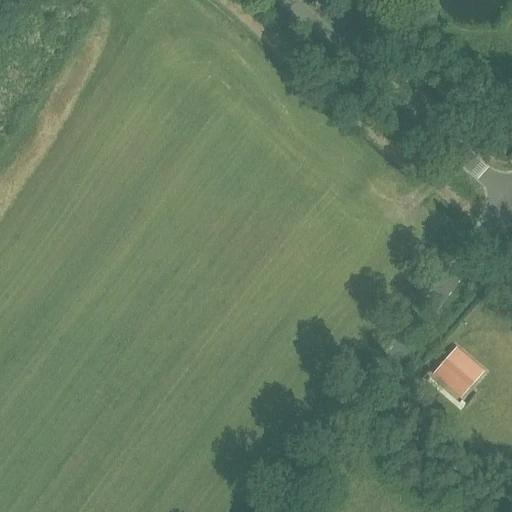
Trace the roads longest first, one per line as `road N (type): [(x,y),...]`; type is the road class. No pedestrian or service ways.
road 1 (unclassified): [(279,511),(510,202)]
road 2 (unclassified): [(510,202),(284,0)]
